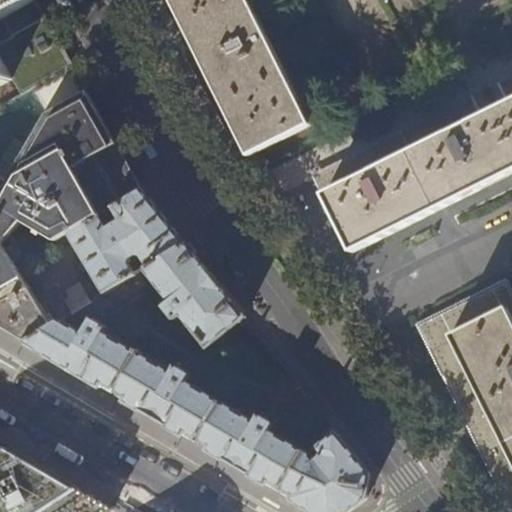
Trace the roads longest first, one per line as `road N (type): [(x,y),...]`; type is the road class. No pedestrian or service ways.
road 1 (residential): [(89,0),(207,203),(429,506)]
road 2 (residential): [(204,511),(0,391)]
